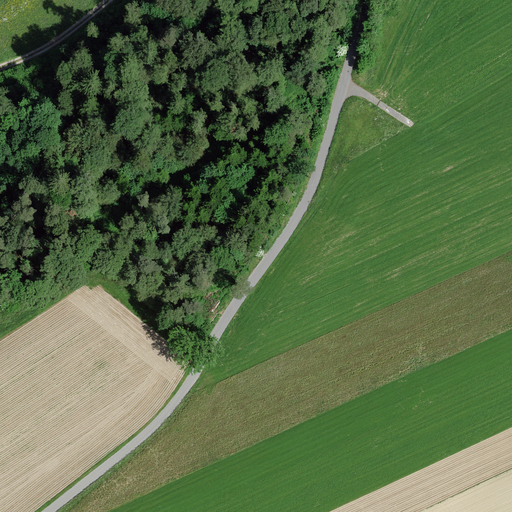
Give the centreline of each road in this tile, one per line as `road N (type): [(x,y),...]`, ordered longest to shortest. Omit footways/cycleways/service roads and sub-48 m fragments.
road 1 (unclassified): [(49,511),(197,383),(310,195),(373,0)]
road 2 (track): [(351,58),(17,302)]
